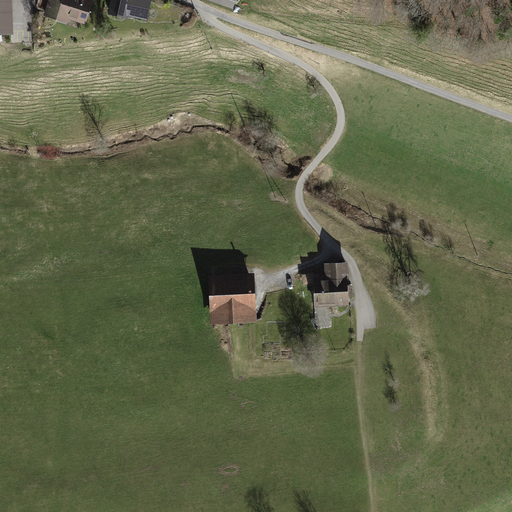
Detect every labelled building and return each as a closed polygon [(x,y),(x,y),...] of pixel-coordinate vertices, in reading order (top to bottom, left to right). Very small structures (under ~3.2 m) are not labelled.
[(0,0),(0,31),(10,31),(9,0),(0,0)] [(46,11),(48,0),(38,0),(36,8),(46,11)] [(94,0),(92,0),(48,0),(46,11),(44,16),(69,24),(70,20),(86,25),(94,0)] [(152,0),(110,0),(107,13),(126,17),(127,15),(148,20),(152,0)] [(325,262),(325,276),(325,278),(349,277),(348,261),(325,262)] [(256,275),(209,276),(211,325),(257,323),(256,275)] [(325,276),(315,276),(316,306),(350,305),(349,296),(354,296),(353,283),(349,283),(349,277),(325,278),(325,276)]
